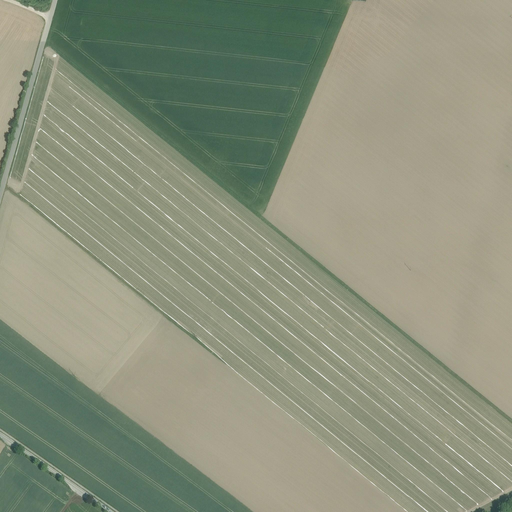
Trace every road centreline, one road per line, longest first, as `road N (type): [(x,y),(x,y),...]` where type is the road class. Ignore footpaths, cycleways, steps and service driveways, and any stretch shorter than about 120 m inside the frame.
road 1 (track): [(43,42),(511,420)]
road 2 (track): [(223,362),(3,184)]
road 3 (unclassified): [(55,0),(0,195)]
road 4 (unclassified): [(112,511),(0,434)]
